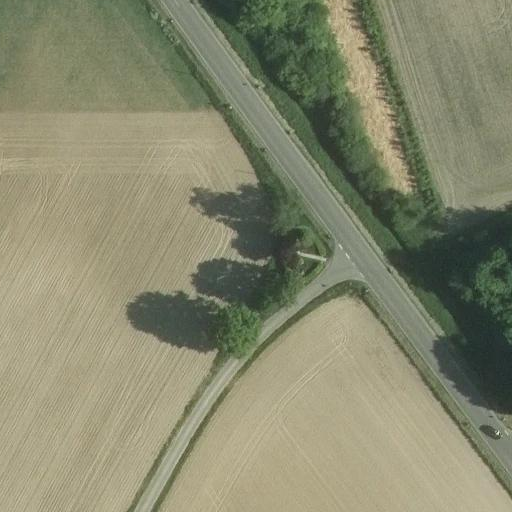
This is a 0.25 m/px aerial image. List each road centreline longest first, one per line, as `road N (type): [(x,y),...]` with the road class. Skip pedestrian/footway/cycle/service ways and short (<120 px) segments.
road 1 (unclassified): [(145,511),(235,363),(360,255)]
road 2 (secondary): [(174,0),(360,255)]
road 3 (secondary): [(360,255),(511,458)]
